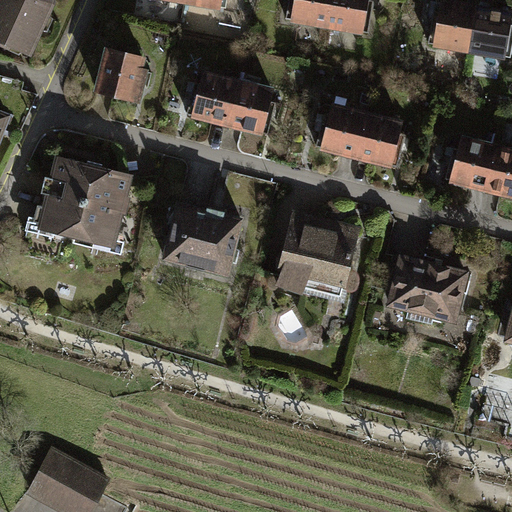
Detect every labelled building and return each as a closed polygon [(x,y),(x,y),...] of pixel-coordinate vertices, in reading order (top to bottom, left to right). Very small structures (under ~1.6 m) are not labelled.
[(51,0),(0,0),(0,42),(6,46),(8,44),(27,52),(51,5),(51,0)] [(288,0),(286,18),(326,26),(331,0),(288,0)] [(368,0),(331,0),(326,26),(369,33),(374,3),(369,2),(368,0)] [(428,41),(469,48),(476,8),(442,2),(441,13),(433,12),(428,41)] [(511,14),(476,8),(469,48),(511,55),(511,48),(511,24),(510,24),(511,14)] [(142,57),(108,48),(97,91),(138,102),(146,69),(140,68),(142,57)] [(186,113),(226,124),(237,80),(203,72),(198,92),(192,90),(186,113)] [(271,89),(237,80),(226,124),(267,134),(275,102),(268,100),(271,89)] [(316,145),(356,155),(366,113),(332,105),(330,115),(324,113),(316,145)] [(0,136),(8,116),(0,112),(0,136)] [(400,122),(366,113),(356,155),(396,165),(404,134),(398,132),(400,122)] [(445,178),(484,188),(495,146),(462,137),(459,147),(454,146),(445,178)] [(511,150),(495,146),(484,188),(511,194),(511,150)] [(37,205),(33,220),(40,222),(40,226),(75,235),(73,241),(92,245),(94,240),(113,244),(121,212),(124,213),(128,197),(125,196),(130,175),(101,168),(102,164),(87,161),(86,165),(57,158),(45,207),(37,205)] [(179,204),(165,257),(227,273),(241,219),(223,215),(224,211),(208,207),(207,211),(179,204)] [(302,291),(308,272),(340,280),(339,285),(343,286),(357,229),(293,213),(283,254),(283,264),(278,283),(302,291)] [(465,273),(401,257),(389,303),(453,319),(465,273)] [(50,450),(30,488),(75,511),(122,511),(126,505),(99,491),(106,479),(50,450)]
